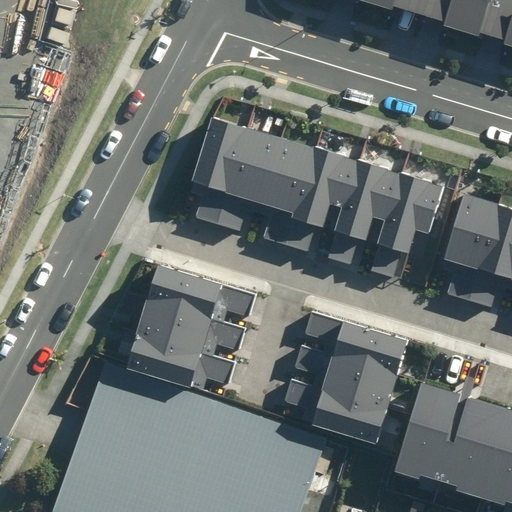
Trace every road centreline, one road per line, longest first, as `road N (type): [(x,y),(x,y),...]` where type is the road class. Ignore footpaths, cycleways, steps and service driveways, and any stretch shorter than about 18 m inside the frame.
road 1 (residential): [(99,212),(511,338)]
road 2 (residential): [(200,14),(511,110)]
road 3 (residential): [(99,212),(200,14)]
road 4 (residential): [(0,399),(99,212)]
